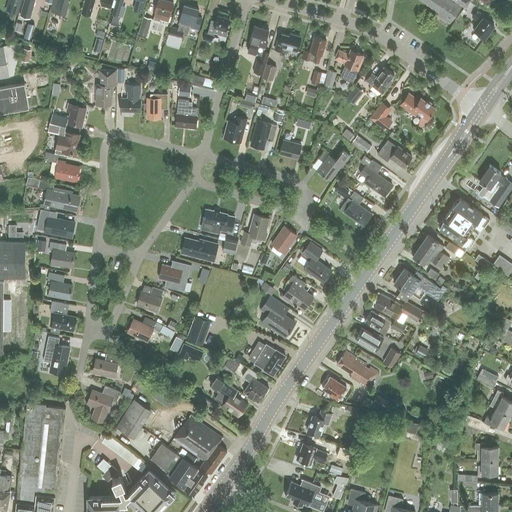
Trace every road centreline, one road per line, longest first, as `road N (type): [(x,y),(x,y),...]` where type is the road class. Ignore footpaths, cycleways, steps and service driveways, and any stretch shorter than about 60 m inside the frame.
road 1 (tertiary): [(223,486),(479,108)]
road 2 (residential): [(193,180),(294,215),(303,205),(300,183),(288,175),(202,155)]
road 3 (unclassified): [(479,108),(373,32),(270,0)]
road 4 (residential): [(97,249),(110,136),(202,155)]
road 5 (residential): [(202,155),(247,0)]
